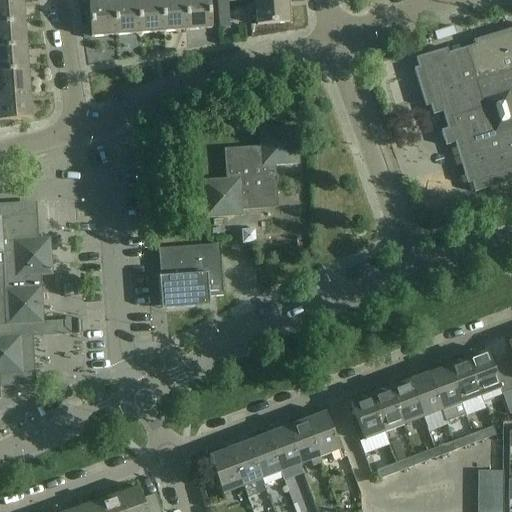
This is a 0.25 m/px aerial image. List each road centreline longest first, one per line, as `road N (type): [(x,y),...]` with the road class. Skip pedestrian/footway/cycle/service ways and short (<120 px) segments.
road 1 (residential): [(511,325),(163,456)]
road 2 (residential): [(0,198),(108,181),(116,351),(133,391)]
road 3 (residential): [(406,274),(133,391)]
road 4 (residential): [(81,128),(332,40)]
road 5 (residential): [(406,274),(332,40)]
road 6 (residential): [(6,511),(163,456)]
road 7 (residential): [(133,391),(0,452)]
road 8 (residential): [(332,40),(459,0)]
road 9 (residential): [(81,128),(59,0)]
